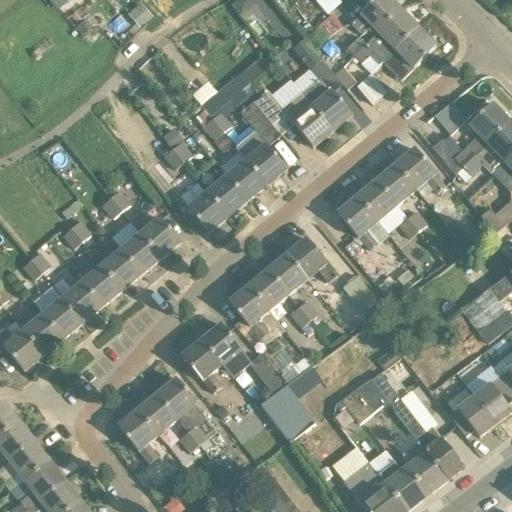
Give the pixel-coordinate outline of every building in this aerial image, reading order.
[(47,0),(57,12),(72,0),(47,0)] [(337,0),(324,0),(321,3),(329,14),(341,5),(337,0)] [(362,38),(371,30),(377,36),(400,12),(388,0),(377,0),(359,18),(360,19),(351,27),(362,38)] [(140,31),(153,20),(141,5),(128,16),(140,31)] [(400,12),(377,36),(365,47),(353,59),(361,67),(370,58),(380,68),(418,31),(400,12)] [(315,35),(305,42),(314,52),(342,30),(334,20),(315,34),(315,35)] [(86,22),(75,30),(81,37),(91,28),(86,22)] [(307,39),(314,34),(308,26),(302,31),(307,39)] [(380,68),(384,65),(393,75),(401,83),(412,72),(436,49),(418,31),(380,68)] [(352,118),(332,93),(340,87),(301,38),(289,47),(318,83),(311,89),(301,96),(312,109),(332,134),(352,118)] [(359,40),(347,52),(353,59),(365,47),(359,40)] [(251,67),(241,76),(201,108),(208,118),(242,92),(253,82),(260,77),(251,67)] [(348,93),(356,86),(344,70),(335,77),(348,93)] [(385,94),(371,77),(357,90),(372,107),(385,94)] [(251,103),(263,94),(253,82),(242,92),(251,103)] [(312,109),(301,96),(282,112),(268,94),(254,106),(272,128),(286,117),(292,124),(291,125),(312,151),(332,134),(312,109)] [(236,151),(267,188),(286,172),(259,139),(272,128),(254,106),(241,116),(255,134),(236,151)] [(457,177),(510,125),(492,106),(469,128),(478,138),(457,159),(443,142),(432,151),(455,178),(457,177)] [(457,106),(439,116),(449,132),(466,122),(457,106)] [(232,129),(222,117),(213,124),(223,136),(232,129)] [(214,143),(223,136),(213,124),(204,131),(214,143)] [(465,185),(471,179),(483,168),(491,177),(511,156),(511,126),(510,125),(457,177),(465,185)] [(184,144),(173,131),(162,140),(172,153),(184,144)] [(182,146),(174,152),(184,165),(192,159),(182,146)] [(236,151),(245,163),(226,178),(247,204),(267,188),(236,151)] [(415,151),(395,167),(416,193),(426,185),(436,196),(444,189),(434,178),(436,177),(415,151)] [(174,152),(163,161),(173,174),(184,165),(174,152)] [(511,156),(491,177),(502,188),(503,186),(510,194),(511,191),(511,156)] [(376,183),(397,209),(416,193),(395,167),(376,183)] [(247,204),(226,178),(206,194),(227,220),(247,204)] [(378,225),(397,209),(376,183),(356,200),(378,225)] [(227,220),(206,194),(187,211),(208,236),(227,220)] [(120,195),(112,201),(123,215),(131,208),(120,195)] [(378,225),(356,200),(337,216),(358,242),(360,240),(369,252),(377,246),(388,237),(378,225)] [(112,201),(101,210),(112,223),(123,215),(112,201)] [(511,221),(511,205),(511,204),(495,218),(490,212),(480,220),(494,237),(511,221)] [(416,215),(408,222),(419,235),(427,229),(416,215)] [(181,246),(159,220),(140,236),(161,262),(181,246)] [(409,243),(419,235),(408,222),(399,229),(409,243)] [(81,246),(91,238),(80,225),(70,233),(81,246)] [(81,246),(70,233),(62,240),(73,253),(81,246)] [(140,236),(120,252),(141,278),(161,262),(140,236)] [(306,240),(286,257),(307,283),(318,274),(329,287),(338,280),(327,268),(328,267),(306,240)] [(141,278),(120,252),(101,269),(122,294),(141,278)] [(40,257),(31,264),(42,277),(51,270),(40,257)] [(267,272),(288,298),(307,283),(286,257),(267,272)] [(31,264),(22,272),(33,285),(42,277),(31,264)] [(81,285),(102,310),(122,294),(101,269),(81,285)] [(247,288),(269,315),(288,298),(267,272),(247,288)] [(503,314),(497,307),(511,295),(511,275),(462,314),(478,334),(487,348),(511,328),(511,321),(505,313),(503,314)] [(342,290),(367,322),(382,310),(357,278),(342,290)] [(81,285),(61,301),(82,327),(102,310),(81,285)] [(382,295),(390,304),(403,294),(394,285),(382,295)] [(0,288),(0,306),(2,308),(11,301),(0,288)] [(259,323),(269,315),(247,288),(228,304),(250,331),(251,330),(261,341),(269,335),(259,323)] [(61,301),(42,317),(63,343),(82,327),(61,301)] [(318,317),(308,304),(299,312),(309,324),(318,317)] [(301,332),(309,324),(299,312),(290,319),(301,332)] [(43,359),(63,343),(42,317),(22,333),(43,359)] [(243,372),(248,367),(251,366),(241,354),(242,352),(221,327),(201,343),(222,369),(232,381),(243,372)] [(22,333),(12,341),(4,331),(0,334),(0,355),(4,352),(23,375),(43,359),(22,333)] [(212,377),(222,369),(201,343),(181,360),(202,385),(203,384),(213,397),(222,390),(212,377)] [(401,359),(395,349),(377,361),(384,371),(401,359)] [(511,370),(499,381),(511,397),(511,370)] [(440,441),(433,431),(425,437),(418,427),(380,376),(371,383),(388,406),(391,409),(391,410),(409,434),(418,446),(448,484),(465,472),(441,441),(440,441)] [(262,385),(273,399),(283,391),(272,377),(262,385)] [(388,406),(371,383),(370,383),(369,381),(357,391),(375,415),(388,406)] [(511,406),(511,397),(499,381),(474,400),(496,429),(511,416),(511,415),(507,410),(511,406)] [(199,449),(200,448),(207,442),(216,435),(195,409),(198,407),(176,382),(157,398),(178,423),(188,436),(199,449)] [(315,427),(294,399),(286,389),(283,391),(273,399),(261,408),(290,446),(315,427)] [(360,428),(375,415),(357,391),(335,408),(340,415),(346,410),(360,428)] [(137,414),(158,440),(178,423),(157,398),(137,414)] [(496,429),(474,400),(448,420),(466,442),(474,435),(480,442),(496,429)] [(0,439),(19,425),(3,405),(0,407),(0,439)] [(222,408),(214,413),(221,422),(229,416),(222,408)] [(149,447),(158,440),(137,414),(118,430),(139,456),(139,455),(149,467),(159,459),(149,447)] [(19,425),(0,439),(0,453),(8,465),(34,445),(19,425)] [(199,449),(188,436),(179,444),(189,457),(199,449)] [(204,452),(211,446),(207,442),(200,448),(204,452)] [(24,485),(50,465),(34,445),(8,465),(24,485)] [(401,459),(431,498),(448,484),(418,446),(401,459)] [(401,459),(377,477),(405,511),(412,511),(431,498),(401,459)] [(50,465),(24,485),(32,496),(20,505),(20,506),(12,511),(30,511),(65,485),(50,465)] [(359,506),(363,511),(405,511),(377,477),(368,466),(343,486),(359,506)] [(297,511),(274,482),(271,485),(264,475),(249,487),(253,491),(269,511),(297,511)] [(244,497),(253,491),(249,487),(243,480),(220,496),(232,511),(243,503),(244,497)] [(71,511),(81,505),(65,485),(30,511),(71,511)] [(178,511),(172,503),(161,510),(162,511),(178,511)]
